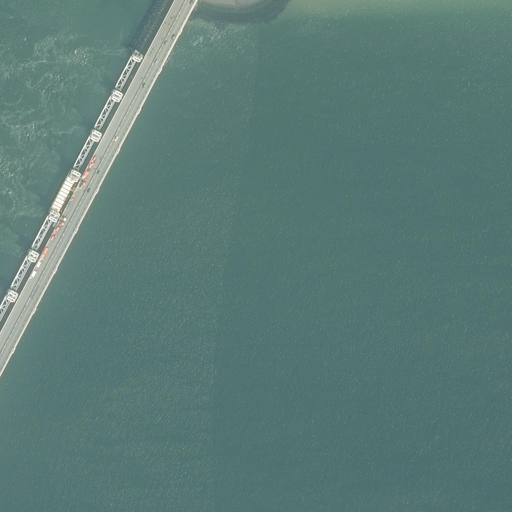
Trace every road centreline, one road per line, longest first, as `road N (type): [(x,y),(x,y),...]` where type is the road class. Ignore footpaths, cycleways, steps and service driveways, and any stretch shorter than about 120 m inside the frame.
road 1 (primary): [(0,359),(188,0)]
road 2 (unclassified): [(0,339),(178,0)]
